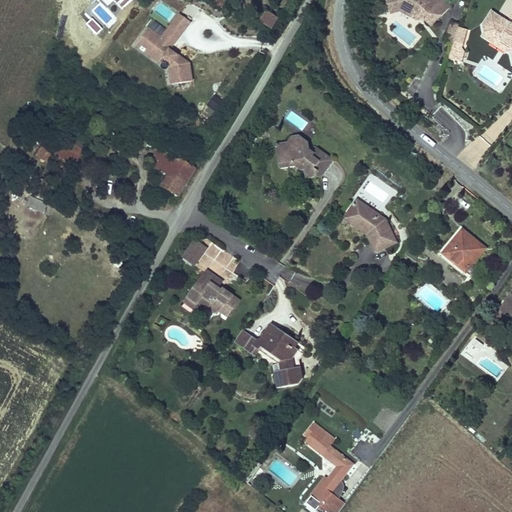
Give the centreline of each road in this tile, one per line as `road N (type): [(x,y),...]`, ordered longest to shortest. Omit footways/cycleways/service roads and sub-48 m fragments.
road 1 (unclassified): [(17,511),(310,0)]
road 2 (tertiary): [(511,210),(358,78),(345,48),(343,0)]
road 3 (residential): [(511,266),(382,440),(363,452)]
